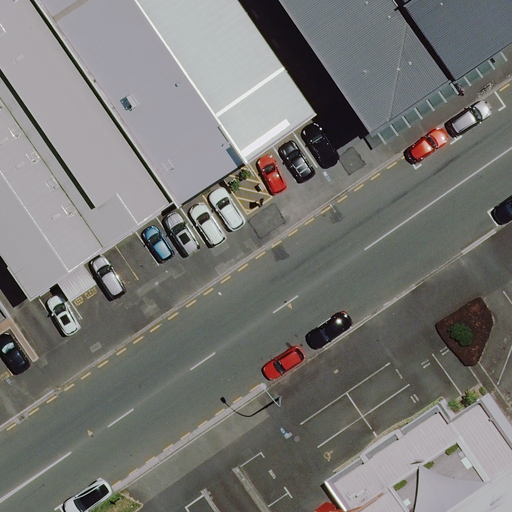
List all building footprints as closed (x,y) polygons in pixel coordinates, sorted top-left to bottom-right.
[(0,0),(0,258),(28,301),(172,205),(33,0),(0,0)] [(33,0),(172,205),(312,112),(236,0),(33,0)] [(448,81),(395,0),(275,0),(364,135),(448,81)] [(395,0),(448,81),(511,38),(511,2),(510,0),(395,0)] [(511,511),(511,453),(481,407),(455,425),(444,410),(328,488),(343,511),(511,511)]
